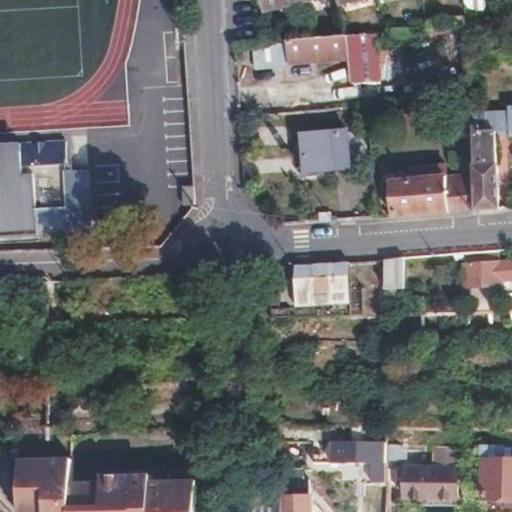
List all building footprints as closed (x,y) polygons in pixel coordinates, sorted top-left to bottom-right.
[(259,0),(262,15),(324,0),(335,0),(338,10),(378,0),(259,0)] [(346,39),(348,63),(367,61),(366,37),(346,39)] [(346,39),(290,44),(292,68),(348,63),(346,39)] [(469,177),(470,212),(495,209),(493,164),(494,164),(493,133),(507,134),(507,137),(511,136),(511,110),(507,110),(507,113),(467,114),(469,177)] [(349,171),(346,134),(300,137),(303,174),(349,171)] [(188,157),(187,139),(177,138),(178,158),(188,157)] [(64,166),(63,142),(17,144),(0,144),(0,235),(33,234),(87,232),(90,229),(87,172),(61,173),(61,167),(64,166)] [(444,179),(446,214),(459,213),(470,212),(469,177),(444,179)] [(388,183),(389,219),(446,214),(444,179),(388,183)] [(465,254),(455,255),(455,264),(467,263),(469,289),(507,287),(508,283),(511,282),(511,265),(506,266),(506,252),(465,254)] [(404,259),(384,261),(387,302),(399,302),(398,291),(406,290),(404,259)] [(347,262),(293,265),(296,308),(350,305),(347,262)] [(265,325),(264,303),(239,304),(239,326),(265,325)] [(388,483),(388,444),(286,443),(286,454),(315,454),(315,464),(374,465),(375,477),(381,484),(364,484),(364,503),(369,503),(368,511),(390,511),(390,483),(388,483)] [(9,511),(48,511),(48,454),(7,455),(9,511)] [(71,454),(48,454),(48,511),(200,511),(200,501),(200,477),(148,477),(148,470),(107,470),(102,478),(72,479),(71,454)] [(511,458),(485,458),(484,495),(511,495),(511,458)] [(406,465),(405,495),(457,495),(458,466),(406,465)] [(311,511),(310,496),(279,497),(279,498),(280,509),(279,511),(311,511)] [(279,498),(200,501),(200,511),(279,511),(280,509),(279,498)]
